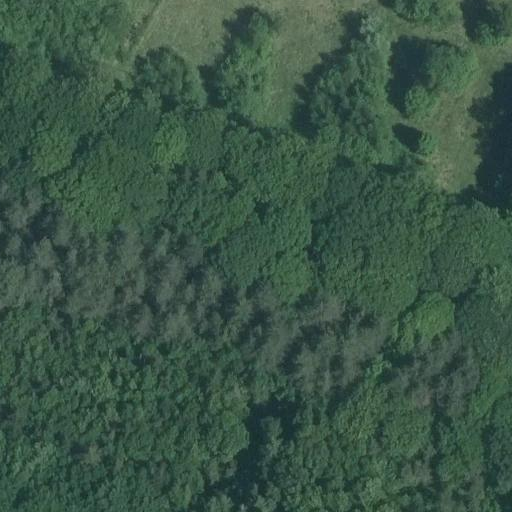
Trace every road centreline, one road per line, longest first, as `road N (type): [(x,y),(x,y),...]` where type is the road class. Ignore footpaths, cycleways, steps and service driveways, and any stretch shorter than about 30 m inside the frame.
road 1 (track): [(511,283),(67,149)]
road 2 (track): [(0,68),(45,77),(63,99),(67,149),(0,349)]
